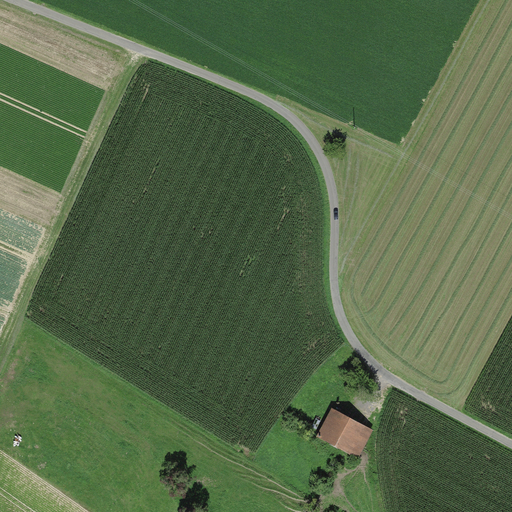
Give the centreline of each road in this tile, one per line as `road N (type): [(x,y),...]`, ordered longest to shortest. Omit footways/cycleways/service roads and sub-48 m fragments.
road 1 (unclassified): [(16,0),(255,93),(291,115),(321,152),(334,197),(334,290),(356,345),(396,379),(511,442)]
road 2 (track): [(140,48),(0,364)]
road 3 (track): [(487,0),(407,157),(255,93)]
